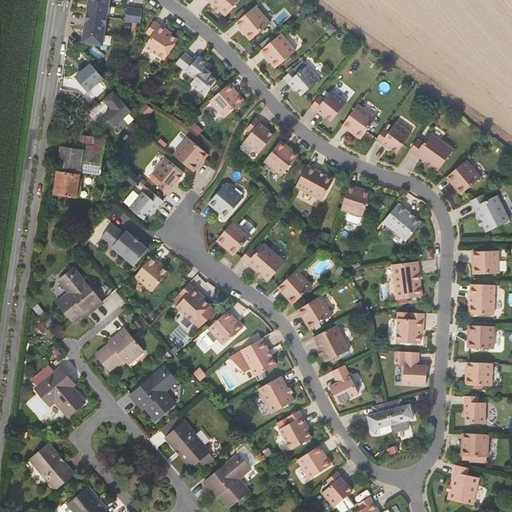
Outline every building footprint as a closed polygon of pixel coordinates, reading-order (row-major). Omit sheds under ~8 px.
[(109,0),(88,0),(82,42),(103,46),(109,0)] [(205,0),(224,16),(237,0),(205,0)] [(254,5),(234,22),(239,28),(241,26),(246,32),(244,33),(249,39),(269,22),(254,5)] [(285,7),(272,20),(278,26),(291,14),(285,7)] [(137,26),(140,12),(124,10),(122,23),(137,26)] [(152,23),(144,34),(149,38),(142,48),(160,62),(174,42),(162,34),(163,32),(152,23)] [(326,32),(330,36),(336,30),(331,23),(327,27),(326,32)] [(275,68),(295,51),(280,34),(265,47),(261,51),(266,56),(267,55),(272,61),(271,62),(275,68)] [(192,62),(182,54),(174,65),(192,80),(188,85),(202,96),(213,81),(206,75),(207,74),(201,69),(205,65),(195,58),(192,62)] [(293,89),(294,88),(296,90),(301,96),(319,80),(302,61),(283,78),(293,89)] [(75,77),(88,91),(103,78),(90,63),(75,77)] [(231,90),(226,84),(207,102),(223,119),(241,101),(236,95),(235,97),(230,91),(231,90)] [(115,126),(132,111),(114,90),(104,99),(112,108),(105,114),(115,126)] [(331,121),(346,103),(332,91),(324,100),(319,96),(311,107),(322,116),(323,115),(331,121)] [(153,109),(146,104),(137,115),(144,121),(153,109)] [(358,105),(342,126),(349,130),(350,129),(356,133),(355,134),(361,139),(376,118),(358,105)] [(398,122),(414,129),(417,124),(400,116),(398,122)] [(259,154),(274,135),(266,128),(266,127),(255,118),(247,129),(252,133),(244,142),(259,154)] [(384,129),(376,140),(387,148),(388,147),(391,149),(397,153),(411,133),(396,122),(389,132),(384,129)] [(416,137),(408,148),(437,168),(452,147),(429,131),(422,141),(416,137)] [(174,152),(187,137),(181,132),(168,148),(174,152)] [(64,134),(55,194),(76,197),(81,170),(100,173),(105,140),(64,134)] [(188,138),(173,155),(193,172),(198,166),(197,165),(202,159),(203,160),(208,154),(188,138)] [(286,146),(280,141),(264,162),(282,176),(298,156),(292,151),(291,152),(285,148),(286,146)] [(465,158),(445,175),(450,181),(451,180),(456,185),(455,187),(459,192),(479,176),(465,158)] [(161,181),(157,186),(168,195),(177,184),(176,183),(178,180),(183,175),(164,159),(152,174),(153,174),(161,181)] [(334,179),(307,165),(296,187),(322,201),(334,179)] [(149,178),(157,186),(161,181),(153,174),(149,178)] [(221,213),(226,218),(243,198),(225,183),(209,203),(215,208),(216,207),(222,212),(221,213)] [(355,187),(348,184),(340,209),(361,216),(370,191),(363,189),(362,191),(355,188),(355,187)] [(151,215),(163,201),(147,187),(129,208),(144,220),(149,214),(151,215)] [(284,197),(289,199),(292,193),(287,191),(284,197)] [(481,194),(469,200),(485,231),(508,219),(495,194),(484,200),(481,194)] [(417,225),(404,210),(396,203),(380,222),(403,241),(417,225)] [(404,210),(417,225),(419,222),(404,210)] [(244,219),(241,224),(253,233),(257,228),(244,219)] [(250,236),(232,221),(216,241),(222,246),(223,244),(229,249),(227,251),(233,255),(250,236)] [(101,238),(134,265),(148,249),(126,231),(124,234),(112,225),(101,238)] [(319,240),(327,242),(330,234),(321,232),(319,240)] [(267,281),(284,261),(262,243),(254,253),(249,248),(240,259),(267,281)] [(499,274),(498,251),(472,252),(472,259),(474,259),(475,267),(473,267),(473,274),(499,274)] [(158,262),(151,257),(135,277),(153,291),(169,272),(162,267),(157,263),(158,262)] [(351,261),(354,269),(361,266),(357,258),(351,261)] [(422,296),(418,261),(392,265),(396,299),(407,298),(422,296)] [(335,271),(340,276),(345,271),(340,266),(335,271)] [(76,279),(80,275),(74,268),(70,271),(76,279)] [(295,270),(276,288),(281,293),(283,292),(288,298),(287,299),(292,304),(310,286),(295,270)] [(76,279),(70,271),(59,281),(69,293),(57,303),(74,323),(86,313),(90,309),(92,312),(103,303),(93,291),(91,293),(84,284),(86,282),(80,275),(76,279)] [(91,293),(93,291),(86,282),(84,284),(91,293)] [(200,293),(189,283),(180,293),(185,298),(177,306),(176,307),(193,323),(209,305),(204,300),(198,295),(200,293)] [(495,285),(471,284),(469,314),(493,315),(495,285)] [(185,298),(180,293),(172,301),(177,306),(185,298)] [(330,317),(318,297),(296,311),(300,317),(302,316),(306,323),(304,324),(308,330),(330,317)] [(233,316),(228,311),(208,328),(223,345),(243,328),(238,322),(236,323),(231,318),(233,316)] [(423,328),(424,313),(408,312),(398,312),(396,342),(421,343),(421,335),(421,328),(423,328)] [(144,325),(139,319),(134,322),(139,328),(144,325)] [(37,327),(43,334),(47,331),(41,323),(37,327)] [(348,350),(335,325),(312,337),(325,362),(348,350)] [(494,326),(468,325),(468,333),(470,333),(470,340),(468,340),(467,348),(493,349),(494,326)] [(144,351),(125,329),(112,340),(114,342),(111,345),(110,343),(96,355),(111,372),(124,360),(128,365),(144,351)] [(236,351),(261,337),(258,332),(234,346),(236,351)] [(276,364),(262,338),(241,350),(229,357),(244,372),(251,369),(255,376),(276,364)] [(52,351),(58,357),(61,354),(56,348),(52,351)] [(418,365),(419,352),(404,352),(396,351),(395,364),(404,365),(403,383),(426,384),(427,365),(418,365)] [(492,363),(466,362),(466,370),(468,370),(468,377),(466,377),(465,385),(491,386),(492,363)] [(38,387),(55,372),(48,365),(32,379),(38,387)] [(344,365),(331,371),(337,383),(330,386),(338,403),(358,393),(344,365)] [(164,367),(157,373),(161,377),(168,371),(164,367)] [(71,385),(73,382),(61,368),(55,372),(38,387),(36,389),(50,406),(55,401),(68,417),(85,403),(73,388),(71,385)] [(200,381),(207,376),(200,368),(193,373),(200,381)] [(177,382),(168,371),(161,377),(157,373),(150,378),(152,380),(143,388),(141,386),(130,396),(139,407),(142,405),(145,409),(155,420),(175,404),(165,392),(177,382)] [(288,389),(280,376),(258,389),(272,413),(294,400),(291,394),(288,389)] [(150,378),(141,386),(143,388),(152,380),(150,378)] [(206,386),(211,382),(207,378),(202,382),(206,386)] [(478,396),(465,396),(464,415),(467,415),(467,423),(485,423),(486,403),(478,402),(478,396)] [(387,403),(392,424),(394,432),(408,428),(406,420),(413,418),(410,404),(403,406),(401,399),(387,403)] [(387,403),(373,406),(375,414),(367,415),(371,429),(392,424),(387,403)] [(306,423),(299,410),(276,423),(291,450),(312,438),(308,430),(304,424),(306,423)] [(195,435),(184,422),(184,423),(177,415),(160,430),(166,437),(165,438),(176,450),(177,449),(181,454),(180,455),(191,467),(195,463),(202,471),(215,460),(208,452),(209,452),(204,445),(209,440),(201,430),(195,435)] [(489,435),(463,433),(462,441),(464,441),(464,448),(462,448),(461,456),(462,456),(487,457),(489,435)] [(419,449),(425,451),(427,445),(421,443),(419,449)] [(59,457),(49,444),(30,460),(55,490),(74,474),(63,462),(62,463),(58,458),(59,457)] [(323,452),(319,445),(297,459),(310,479),(332,465),(327,458),(326,459),(322,453),(323,452)] [(234,464),(241,458),(238,454),(231,460),(234,464)] [(251,469),(241,458),(234,464),(231,460),(224,466),(226,468),(217,475),(215,473),(204,483),(213,494),(215,492),(219,496),(229,508),(248,491),(238,480),(251,469)] [(470,468),(456,465),(451,485),(449,492),(448,499),(473,505),(479,478),(468,475),(470,468)] [(226,468),(224,466),(215,473),(217,475),(226,468)] [(346,482),(337,471),(326,480),(331,485),(326,489),(322,493),(334,507),(353,492),(348,486),(345,483),(346,482)] [(322,484),(326,489),(331,485),(326,480),(322,484)] [(97,502),(87,489),(77,497),(70,503),(68,504),(74,511),(105,511),(101,507),(100,507),(96,503),(97,502)] [(60,498),(62,500),(70,493),(68,491),(60,498)] [(70,503),(77,497),(75,495),(68,501),(70,503)] [(377,509),(369,497),(358,504),(360,507),(361,510),(357,511),(388,511),(387,509),(382,511),(376,511),(375,510),(377,509)] [(74,511),(68,504),(68,505),(66,503),(59,508),(59,510),(60,511),(74,511)]
